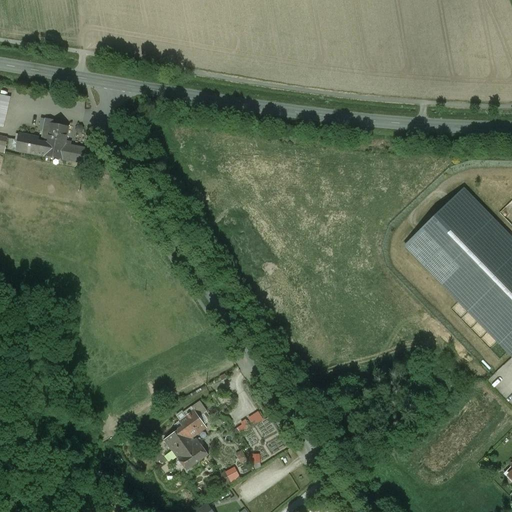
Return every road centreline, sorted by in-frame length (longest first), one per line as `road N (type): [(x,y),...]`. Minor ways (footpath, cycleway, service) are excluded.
road 1 (unclassified): [(114,84),(108,119),(121,162),(354,511)]
road 2 (tertiary): [(114,84),(393,123),(511,128)]
